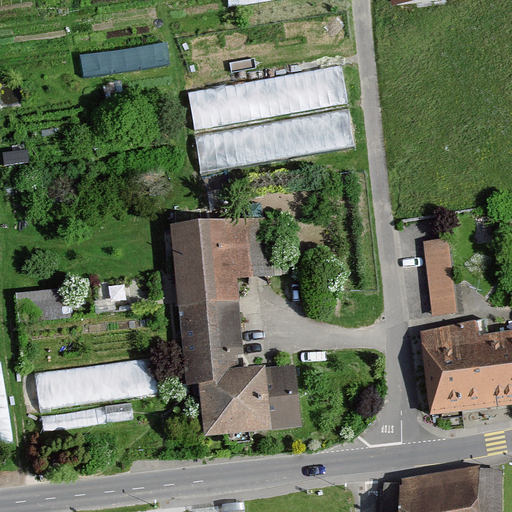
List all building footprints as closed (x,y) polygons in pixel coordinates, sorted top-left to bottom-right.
[(440,0),(393,0),(396,21),(443,14),(440,0)] [(189,87),(201,167),(355,145),(343,65),(189,87)] [(273,440),(269,371),(247,373),(241,288),(269,286),(264,227),(173,233),(185,394),(203,392),(207,445),(273,440)] [(451,243),(422,247),(432,321),(461,317),(451,243)] [(63,294),(18,292),(17,312),(51,313),(51,306),(62,307),(63,294)] [(511,412),(511,335),(483,340),(481,325),(419,334),(433,424),(511,412)] [(154,353),(35,372),(41,409),(160,391),(154,353)] [(6,359),(0,359),(0,442),(11,442),(6,359)] [(488,511),(486,477),(397,484),(399,511),(488,511)]
